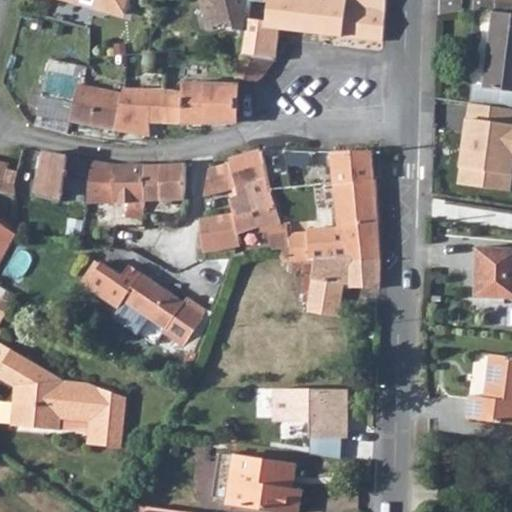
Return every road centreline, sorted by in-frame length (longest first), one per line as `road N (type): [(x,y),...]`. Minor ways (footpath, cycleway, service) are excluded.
road 1 (residential): [(404,116),(158,155),(28,141),(0,130)]
road 2 (residential): [(404,116),(392,511)]
road 3 (unknown): [(201,146),(187,276)]
